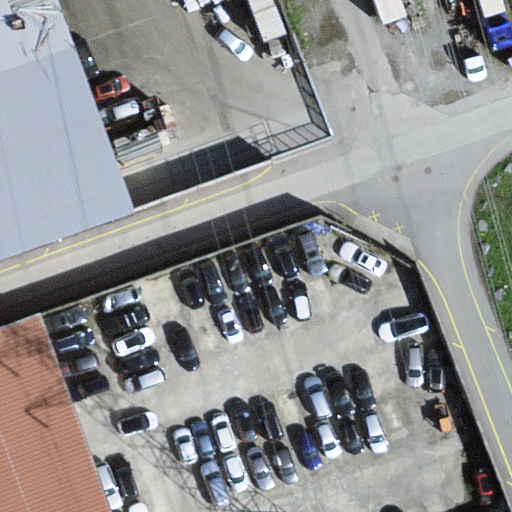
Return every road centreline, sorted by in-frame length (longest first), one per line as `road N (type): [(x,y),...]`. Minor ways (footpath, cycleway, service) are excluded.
road 1 (residential): [(511,109),(0,296)]
road 2 (unknown): [(384,79),(179,87),(125,54),(84,0)]
